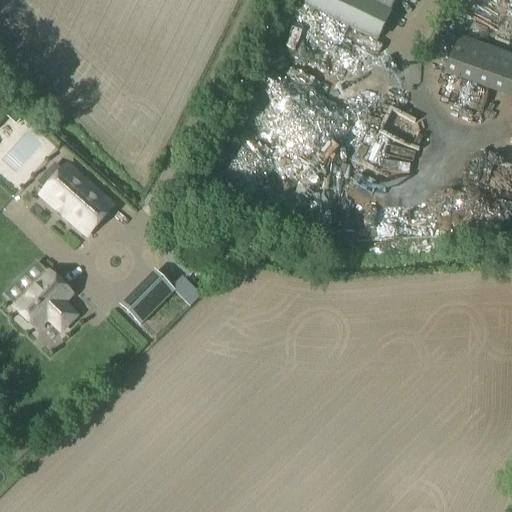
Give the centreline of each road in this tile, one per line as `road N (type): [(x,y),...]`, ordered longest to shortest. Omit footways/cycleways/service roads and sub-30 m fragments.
road 1 (track): [(247,0),(143,216),(86,277)]
road 2 (unknown): [(433,0),(413,31),(406,81),(469,142),(486,143),(504,130)]
